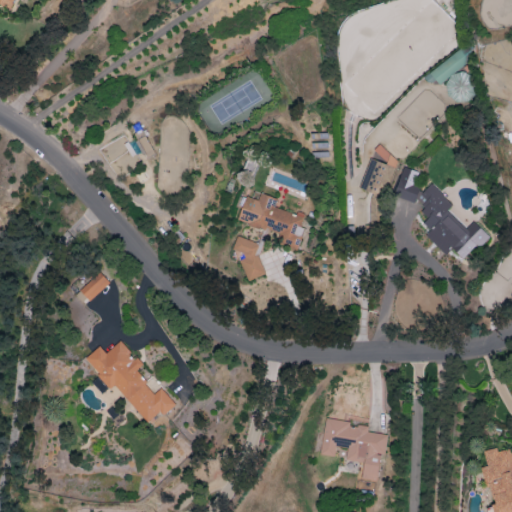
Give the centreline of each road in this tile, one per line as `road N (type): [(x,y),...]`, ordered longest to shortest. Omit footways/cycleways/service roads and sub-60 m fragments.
road 1 (residential): [(0,112),(88,188),(186,305),(244,341),(294,354),(418,353),(496,344),(511,334)]
road 2 (residential): [(82,225),(45,265),(29,306),(0,491)]
